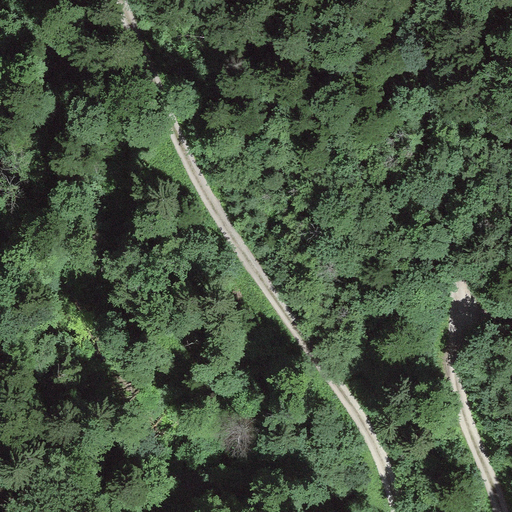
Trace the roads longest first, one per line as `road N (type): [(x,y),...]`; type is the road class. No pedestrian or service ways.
road 1 (track): [(400,511),(377,447),(289,318),(119,0)]
road 2 (track): [(452,287),(430,0)]
road 3 (track): [(452,287),(498,511)]
